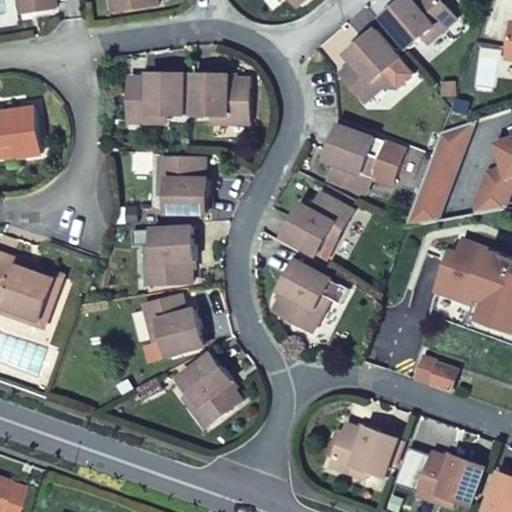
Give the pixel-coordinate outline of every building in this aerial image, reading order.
[(27,0),(30,12),(36,12),(33,0),(27,0)] [(33,0),(36,12),(63,8),(61,0),(33,0)] [(116,0),(118,13),(163,6),(162,0),(116,0)] [(413,51),(427,38),(438,29),(443,35),(460,19),(443,0),(416,0),(416,1),(415,0),(410,0),(386,20),(413,51)] [(438,29),(427,38),(432,44),(443,35),(438,29)] [(365,59),(360,65),(346,77),(371,105),(394,85),(402,94),(420,79),(378,33),(373,37),(358,51),(365,59)] [(352,56),(360,65),(365,59),(358,51),(352,56)] [(132,121),(153,122),(154,114),(172,115),(188,115),(187,74),(173,74),(154,73),(153,78),(147,78),(131,78),(132,121)] [(213,74),(197,74),(197,115),(213,116),(230,116),(230,124),(253,124),(253,79),(239,79),(231,79),(232,74),(213,74)] [(0,161),(25,157),(45,155),(40,108),(0,113),(0,161)] [(436,155),(411,226),(441,220),(478,120),(446,131),(436,155)] [(344,128),(334,153),(344,157),(341,164),(335,182),(370,195),(379,171),(400,179),(410,153),(344,128)] [(480,204),(481,213),(507,209),(511,181),(511,180),(511,138),(498,144),(506,168),(491,172),(480,204)] [(344,157),(334,153),(331,161),(341,164),(344,157)] [(0,161),(0,166),(26,162),(25,157),(0,161)] [(170,213),(212,214),(212,199),(212,182),(207,182),(207,173),(207,158),(164,157),(164,180),(170,180),(170,196),(170,213)] [(296,227),(289,239),(323,257),(331,243),(340,248),(359,213),(326,195),(316,212),(312,219),(303,214),(296,227)] [(312,219),(316,212),(307,207),(303,214),(312,219)] [(284,236),(289,239),(296,227),(291,224),(284,236)] [(197,243),(197,227),(155,230),(157,247),(157,263),(150,263),(151,285),(195,283),(194,270),(194,263),(199,262),(197,243)] [(511,283),(510,283),(511,277),(511,256),(464,239),(459,252),(452,250),(438,290),(475,304),(478,296),(492,301),(489,309),(511,317),(511,283)] [(332,262),(340,248),(331,243),(323,257),(332,262)] [(157,263),(157,247),(149,247),(150,263),(157,263)] [(0,290),(11,295),(6,306),(44,319),(59,280),(22,268),(25,260),(0,251),(0,290)] [(44,319),(6,306),(3,314),(47,330),(69,275),(25,260),(22,268),(59,280),(44,319)] [(290,274),(295,276),(303,263),(298,260),(290,274)] [(318,335),(330,314),(323,310),(331,297),(338,283),(303,263),(295,276),(286,294),(290,296),(287,301),(281,313),(318,335)] [(171,357),(208,346),(204,331),(201,318),(190,322),(187,313),(182,295),(147,305),(158,343),(167,341),(171,357)] [(323,310),(330,314),(337,300),(331,297),(323,310)] [(511,317),(489,309),(485,319),(511,329),(511,317)] [(198,310),(187,313),(190,322),(201,318),(198,310)] [(204,331),(208,346),(214,344),(210,329),(204,331)] [(218,352),(215,354),(225,366),(228,364),(218,352)] [(225,366),(215,354),(184,379),(193,392),(203,405),(197,410),(210,428),(245,402),(237,391),(232,385),(236,381),(225,366)] [(418,378),(433,384),(441,361),(442,359),(426,354),(418,378)] [(433,384),(454,392),(462,368),(441,361),(433,384)] [(241,388),(236,381),(232,385),(237,391),(241,388)] [(203,405),(193,392),(187,397),(197,410),(203,405)] [(389,479),(395,465),(402,443),(387,437),(371,430),(369,434),(351,427),(336,468),(355,475),(358,467),(373,473),(389,479)] [(387,437),(402,443),(404,438),(389,432),(387,437)] [(395,465),(402,468),(410,445),(402,443),(395,465)] [(420,492),(441,500),(443,493),(457,498),(474,505),(487,466),(458,456),(456,461),(447,457),(434,452),(420,492)] [(370,481),(373,473),(358,467),(355,475),(370,481)] [(488,509),(495,511),(511,511),(511,476),(502,472),(488,509)] [(0,508),(9,484),(0,480),(0,508)] [(443,493),(441,500),(455,505),(457,498),(443,493)]
